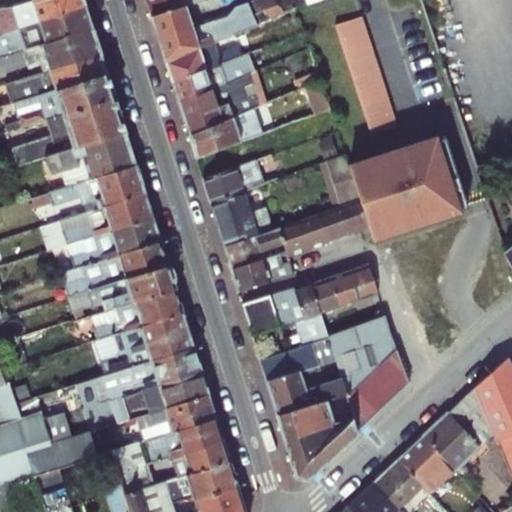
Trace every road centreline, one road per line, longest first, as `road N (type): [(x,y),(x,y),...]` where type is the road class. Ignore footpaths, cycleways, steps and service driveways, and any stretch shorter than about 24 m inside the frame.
road 1 (residential): [(276,511),(112,0)]
road 2 (residential): [(305,511),(511,322)]
